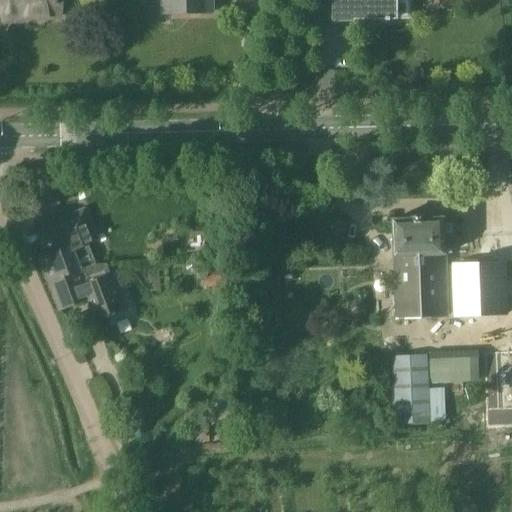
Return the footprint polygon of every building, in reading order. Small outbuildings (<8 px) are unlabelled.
[(59,16),(58,0),(5,0),(6,14),(22,13),(22,19),(23,19),(23,17),(59,16)] [(213,13),(212,0),(162,0),(163,14),(213,13)] [(332,0),(333,22),(355,22),(355,16),(365,16),(365,19),(386,19),(386,21),(390,21),(390,19),(410,18),(409,0),(332,0)] [(53,288),(82,277),(78,266),(94,260),(83,231),(90,228),(84,211),(43,227),(50,244),(56,241),(60,251),(41,258),(53,288)] [(457,233),(457,219),(396,222),(398,318),(447,316),(443,233),(457,233)] [(218,253),(206,253),(206,264),(218,264),(218,253)] [(509,316),(507,262),(453,264),(454,318),(509,316)] [(111,275),(106,263),(95,264),(80,269),(82,277),(53,288),(61,310),(90,299),(97,318),(124,308),(112,275),(111,275)] [(430,420),(428,356),(393,357),(396,421),(430,420)]
